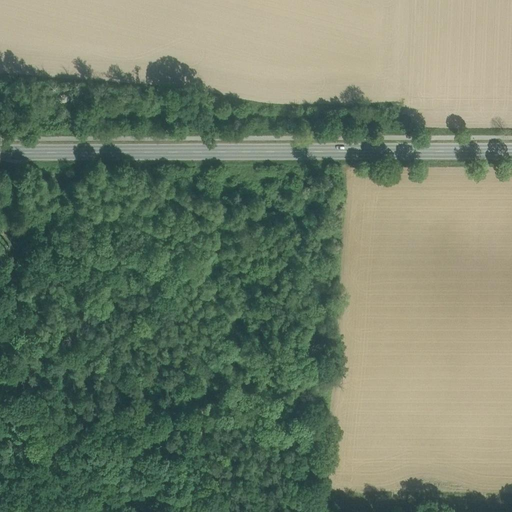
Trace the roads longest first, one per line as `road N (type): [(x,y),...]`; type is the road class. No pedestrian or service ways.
road 1 (primary): [(0,152),(511,150)]
road 2 (track): [(16,151),(5,431),(198,475)]
road 3 (track): [(11,254),(100,266),(211,297),(195,511)]
road 4 (track): [(0,61),(221,87),(406,89)]
